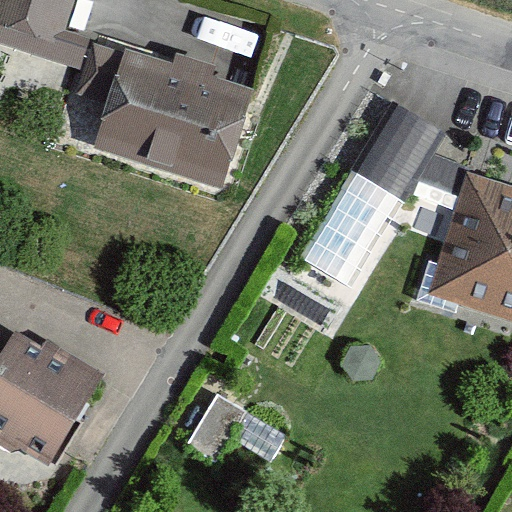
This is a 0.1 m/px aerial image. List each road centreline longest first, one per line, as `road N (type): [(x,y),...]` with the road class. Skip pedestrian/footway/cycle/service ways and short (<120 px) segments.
road 1 (residential): [(393,9),(85,511)]
road 2 (residential): [(393,9),(511,47)]
